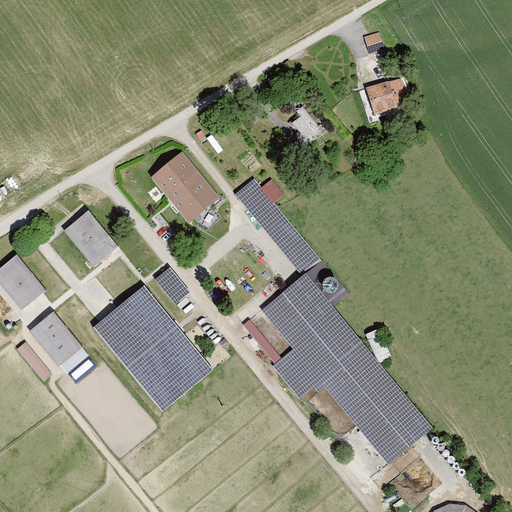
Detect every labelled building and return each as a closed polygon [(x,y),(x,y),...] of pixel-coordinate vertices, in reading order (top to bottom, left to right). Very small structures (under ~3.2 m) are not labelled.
[(380,32),(364,37),(370,55),(385,50),(380,32)] [(389,81),(366,88),(374,114),(397,107),(389,81)] [(321,131),(304,108),(298,112),(301,117),(293,123),(300,132),(295,135),(302,145),(321,131)] [(183,151),(151,177),(189,224),(221,198),(183,151)] [(254,179),(235,195),(301,275),(321,260),(254,179)] [(272,179),(260,188),(273,204),(285,195),(272,179)] [(88,210),(64,230),(94,266),(118,246),(88,210)] [(16,254),(0,267),(0,283),(22,310),(46,290),(16,254)] [(169,267),(155,279),(176,304),(190,292),(169,267)] [(306,274),(261,310),(293,349),(273,366),(300,398),(314,387),(319,393),(325,388),(388,464),(433,428),(306,274)] [(144,285),(93,326),(162,411),(213,370),(144,285)] [(53,312),(29,331),(59,367),(83,347),(53,312)] [(250,319),(243,325),(274,363),(281,357),(250,319)] [(26,342),(17,349),(44,382),(53,374),(26,342)]
